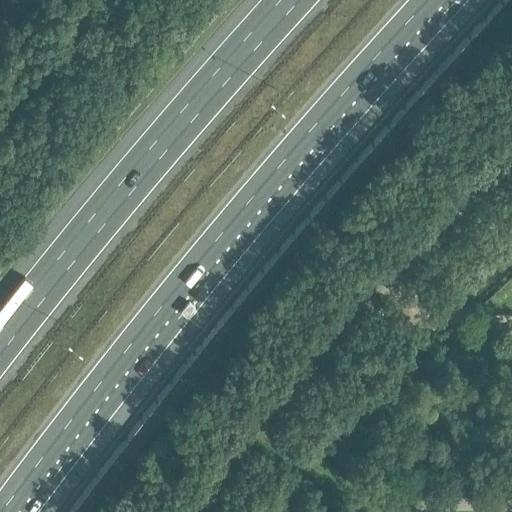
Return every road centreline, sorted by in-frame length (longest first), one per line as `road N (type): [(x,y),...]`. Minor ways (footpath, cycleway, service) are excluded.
road 1 (motorway): [(11,511),(237,223),(438,0)]
road 2 (unclassified): [(195,511),(250,426),(342,318),(511,151)]
road 3 (motorway): [(293,0),(0,344)]
